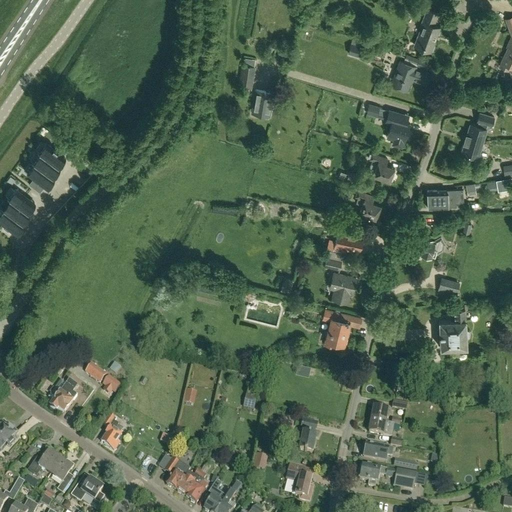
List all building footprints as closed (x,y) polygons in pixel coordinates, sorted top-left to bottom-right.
[(431,52),(440,28),(433,25),(438,13),(427,9),(421,26),(421,27),(415,43),(422,46),(421,48),(431,52)] [(511,16),(506,19),(511,36),(507,47),(508,48),(500,66),(508,70),(509,66),(511,67),(511,16)] [(348,53),(359,57),(362,48),(351,44),(348,53)] [(283,47),(281,57),(290,59),(292,49),(283,47)] [(427,72),(426,72),(430,63),(406,54),(403,62),(400,61),(391,85),(407,91),(412,78),(416,79),(415,81),(423,84),(427,72)] [(252,88),(255,67),(242,65),(239,86),(252,88)] [(256,90),(253,107),(262,109),(261,114),(262,114),(262,117),(268,118),(269,115),(269,116),(273,93),(256,90)] [(369,104),(367,112),(376,115),(379,107),(369,104)] [(387,138),(394,140),(393,144),(402,147),(403,142),(404,143),(409,124),(401,122),(403,114),(389,110),(386,120),(391,121),(387,138)] [(494,117),(479,113),(477,122),(478,122),(477,126),(470,124),(467,135),(466,134),(463,143),(464,143),(461,152),(470,155),(469,158),(476,160),(477,157),(478,157),(487,129),(486,129),(487,125),(491,126),(494,117)] [(83,133),(93,142),(101,134),(94,128),(92,130),(88,127),(83,133)] [(58,150),(38,137),(31,147),(53,161),(53,160),(52,159),(58,150)] [(53,161),(31,147),(33,148),(27,158),(49,172),(49,171),(47,170),(53,161)] [(368,172),(374,174),(373,175),(389,181),(390,180),(391,180),(394,175),(392,174),(394,168),(385,165),(387,159),(372,153),(371,155),(369,154),(368,158),(370,159),(376,162),(374,165),(371,164),(368,172)] [(28,159),(22,169),(42,182),(49,172),(27,158),(26,158),(28,159)] [(511,165),(503,167),(504,175),(511,173),(511,165)] [(56,169),(40,187),(56,201),(72,183),(56,169)] [(357,176),(348,172),(344,181),(354,185),(357,176)] [(488,191),(498,190),(497,181),(487,183),(488,191)] [(8,183),(2,193),(27,209),(26,208),(32,198),(8,183)] [(380,206),(371,202),(374,196),(358,190),(355,197),(358,198),(356,203),(362,205),(359,212),(375,219),(376,217),(378,217),(379,213),(378,212),(380,206)] [(463,204),(463,190),(437,191),(437,190),(427,190),(428,208),(437,208),(437,207),(455,207),(455,204),(463,204)] [(3,194),(0,199),(0,205),(1,206),(22,220),(23,220),(21,219),(27,209),(2,193),(3,194)] [(0,210),(0,220),(16,230),(22,220),(1,206),(0,207),(2,208),(0,210)] [(464,223),(462,236),(469,237),(471,224),(464,223)] [(363,235),(338,230),(333,250),(345,253),(347,247),(359,250),(363,235)] [(434,242),(432,242),(432,239),(423,237),(417,236),(413,248),(421,250),(421,253),(431,256),(435,257),(436,251),(440,252),(443,250),(445,243),(441,236),(435,240),(434,242)] [(339,269),(341,262),(343,254),(328,250),(326,258),(324,266),(339,269)] [(356,278),(333,273),(330,288),(335,289),(332,299),(347,303),(350,293),(352,294),(356,278)] [(460,282),(446,278),(441,277),(438,290),(456,295),(460,282)] [(237,295),(248,292),(246,284),(236,287),(237,295)] [(470,336),(470,335),(470,331),(469,330),(468,330),(466,330),(465,308),(454,308),(455,320),(439,320),(440,348),(441,348),(467,347),(467,337),(469,337),(470,337),(470,336)] [(348,337),(350,331),(347,330),(348,325),(359,327),(361,318),(325,310),(323,319),(331,321),(325,344),(334,346),(335,342),(344,344),(346,336),(348,337)] [(403,386),(404,393),(413,392),(413,381),(418,381),(417,359),(403,360),(403,365),(401,367),(395,367),(396,386),(403,386)] [(86,372),(100,383),(106,375),(91,364),(86,372)] [(449,375),(429,374),(429,388),(449,389),(449,375)] [(55,399),(49,406),(50,407),(50,409),(53,412),(55,411),(56,411),(58,409),(64,413),(77,396),(73,393),(75,391),(66,384),(64,386),(60,383),(50,396),(55,399)] [(180,400),(191,402),(193,388),(183,387),(180,400)] [(252,399),(253,393),(243,391),(242,398),(252,399)] [(240,406),(250,409),(252,400),(242,398),(240,406)] [(392,408),(406,411),(407,403),(393,401),(392,408)] [(385,423),(385,422),(388,410),(373,407),(371,420),(385,423)] [(115,451),(120,444),(117,442),(121,435),(119,434),(123,429),(118,426),(118,425),(114,422),(116,419),(109,414),(102,425),(108,429),(105,434),(106,434),(101,442),(112,450),(112,449),(115,451)] [(391,423),(385,422),(385,423),(371,420),(369,432),(391,437),(394,424),(399,425),(400,420),(392,418),(391,423)] [(312,453),(316,435),(314,435),(315,431),(317,423),(316,423),(303,420),(301,428),(305,429),(304,433),(303,432),(299,450),(312,453)] [(0,449),(5,444),(8,447),(14,441),(11,438),(16,433),(7,425),(3,428),(0,424),(0,449)] [(404,441),(392,439),(390,445),(402,447),(404,441)] [(393,449),(388,448),(366,443),(365,448),(363,449),(362,453),(364,455),(363,457),(385,461),(387,456),(392,457),(393,449)] [(47,470),(52,473),(61,460),(56,456),(57,454),(50,449),(42,460),(37,457),(28,470),(37,476),(42,469),(45,472),(47,470)] [(256,454),(253,468),(259,470),(261,464),(266,465),(267,457),(256,454)] [(176,490),(188,472),(190,470),(180,463),(172,458),(164,470),(171,475),(166,484),(167,484),(167,487),(169,488),(171,488),(176,491),(176,490)] [(393,465),(413,469),(414,463),(394,459),(393,465)] [(61,460),(52,473),(56,476),(55,478),(62,483),(57,490),(62,494),(72,480),(66,477),(74,466),(67,461),(65,463),(61,460)] [(186,496),(206,466),(204,465),(200,472),(198,470),(194,476),(188,472),(176,490),(177,491),(177,493),(180,495),(182,494),(186,496)] [(359,472),(357,478),(359,478),(359,480),(369,482),(368,486),(375,488),(376,483),(378,484),(379,475),(385,476),(385,477),(395,479),(395,480),(400,481),(399,486),(413,488),(416,474),(396,470),(396,472),(362,465),(361,472),(359,472)] [(202,482),(206,475),(204,474),(208,468),(206,466),(186,496),(185,497),(190,500),(190,502),(193,504),(195,503),(196,504),(205,490),(204,490),(207,486),(202,482)] [(312,479),(310,478),(312,472),(290,466),(287,477),(299,480),(298,483),(296,482),(293,494),(295,494),(295,495),(299,496),(298,499),(309,501),(311,492),(309,489),(312,479)] [(289,491),(291,479),(285,478),(283,490),(289,491)] [(24,482),(19,479),(13,489),(18,492),(24,482)] [(100,493),(103,488),(90,479),(83,489),(78,486),(71,496),(80,502),(85,495),(99,504),(104,497),(100,493)] [(216,511),(229,492),(225,489),(222,494),(216,491),(213,496),(212,495),(203,508),(205,509),(205,511),(206,511),(216,511)] [(229,492),(216,511),(231,511),(236,506),(230,502),(236,494),(231,491),(229,493),(229,492)] [(0,511),(10,495),(5,492),(2,497),(0,496),(0,511)] [(386,511),(387,500),(364,499),(363,511),(386,511)] [(15,505),(11,511),(34,511),(38,506),(28,500),(23,509),(15,505)] [(280,503),(279,511),(293,511),(294,503),(280,503)]
